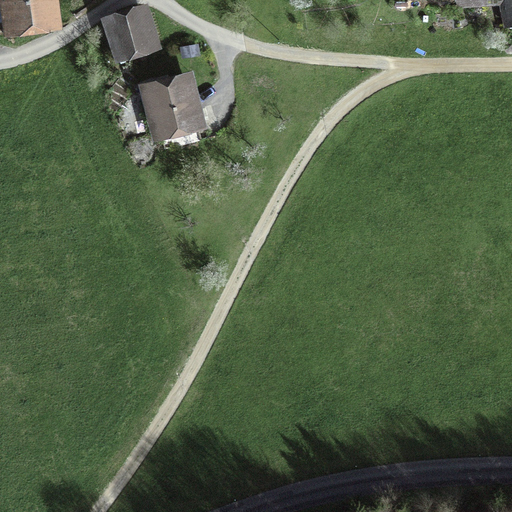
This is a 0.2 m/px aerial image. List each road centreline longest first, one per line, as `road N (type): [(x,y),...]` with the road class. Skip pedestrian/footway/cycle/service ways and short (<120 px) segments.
road 1 (track): [(97,511),(189,384),(270,214),(336,114),(411,67),(511,65)]
road 2 (tertiary): [(238,511),(384,472),(511,465)]
road 3 (track): [(411,67),(291,54),(218,35)]
road 4 (track): [(161,0),(218,35),(232,78),(225,114)]
road 5 (unclassified): [(0,63),(41,49),(116,0)]
